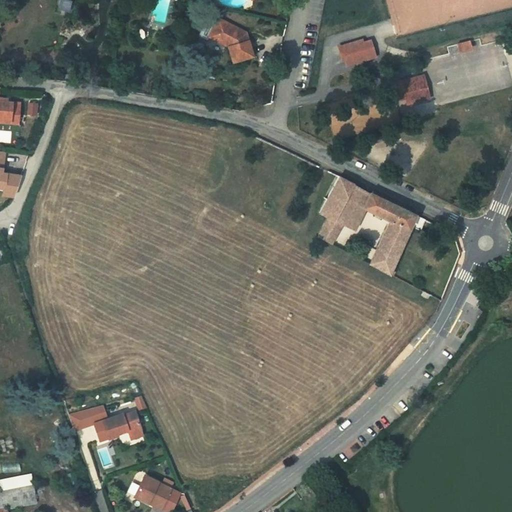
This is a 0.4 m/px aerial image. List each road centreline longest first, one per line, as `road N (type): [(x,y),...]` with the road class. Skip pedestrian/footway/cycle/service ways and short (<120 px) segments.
road 1 (tertiary): [(241,511),(341,435),(438,336),(483,243)]
road 2 (track): [(3,218),(90,495)]
road 3 (residential): [(271,134),(477,232)]
road 4 (residential): [(63,87),(271,134)]
road 5 (residential): [(63,87),(16,208),(0,219)]
road 6 (residential): [(302,0),(271,134)]
